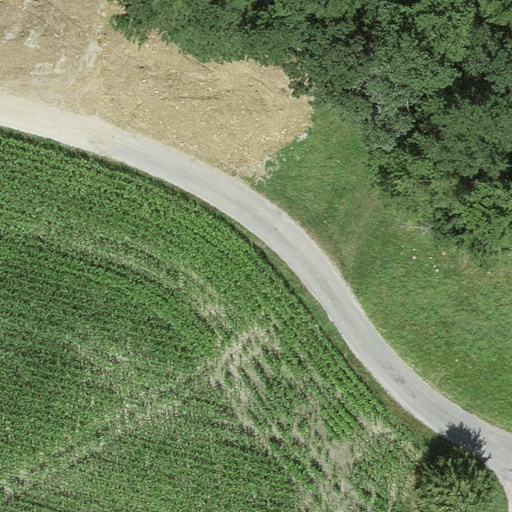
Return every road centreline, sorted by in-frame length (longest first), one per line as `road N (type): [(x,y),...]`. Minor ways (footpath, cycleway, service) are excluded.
road 1 (residential): [(511,448),(450,420),(414,391),(281,230),(190,171),(118,141)]
road 2 (track): [(118,141),(0,106)]
